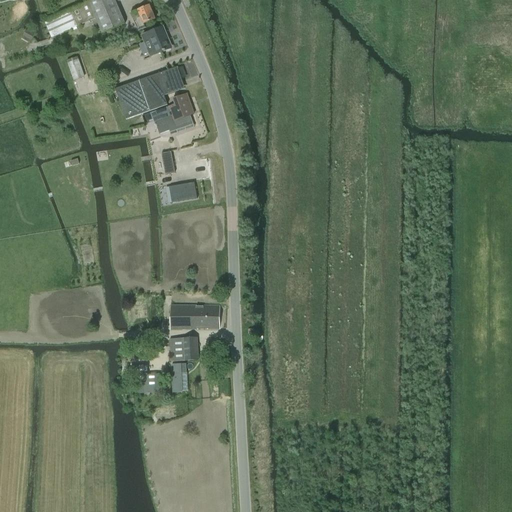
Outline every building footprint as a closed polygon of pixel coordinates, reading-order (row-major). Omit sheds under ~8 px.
[(125,23),(114,0),(92,0),(71,9),(44,21),(52,38),(78,26),(92,20),(97,18),(102,31),(103,33),(125,23)] [(139,11),(131,14),(139,31),(146,28),(144,24),(155,20),(149,5),(138,10),(139,11)] [(97,18),(92,20),(97,33),(102,31),(97,18)] [(151,57),(171,48),(163,28),(143,36),(151,57)] [(34,35),(27,31),(23,36),(31,41),(34,35)] [(85,77),(78,57),(67,61),(74,81),(85,77)] [(185,78),(198,75),(196,68),(193,69),(192,64),(180,66),(181,72),(184,72),(185,78)] [(165,96),(180,91),(177,82),(182,80),(178,67),(140,81),(116,89),(126,120),(150,112),(168,105),(165,96)] [(175,105),(162,110),(165,120),(172,117),(176,129),(193,122),(190,116),(194,115),(194,114),(187,94),(187,95),(187,94),(173,99),(175,105)] [(162,110),(150,114),(154,124),(165,120),(162,110)] [(152,146),(163,145),(162,138),(151,139),(152,146)] [(171,152),(161,154),(165,175),(175,173),(171,152)] [(153,159),(156,176),(163,175),(160,158),(153,159)] [(194,183),(173,187),(176,203),(197,199),(194,183)] [(171,307),(171,329),(220,329),(220,307),(197,307),(171,307)] [(171,362),(199,360),(197,338),(170,339),(171,362)] [(186,365),(171,365),(173,393),(183,393),(182,374),(186,374),(186,365)] [(163,375),(144,375),(143,369),(134,369),(135,394),(144,394),(164,393),(163,375)]
